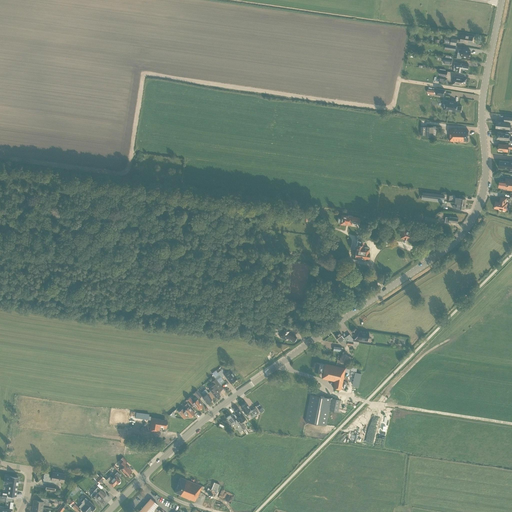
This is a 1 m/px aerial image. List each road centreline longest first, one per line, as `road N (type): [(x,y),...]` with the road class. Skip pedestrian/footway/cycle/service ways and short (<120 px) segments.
road 1 (tertiary): [(108,511),(203,420),(464,232),(484,189),(481,108),(502,0)]
road 2 (track): [(511,423),(332,392),(283,361)]
